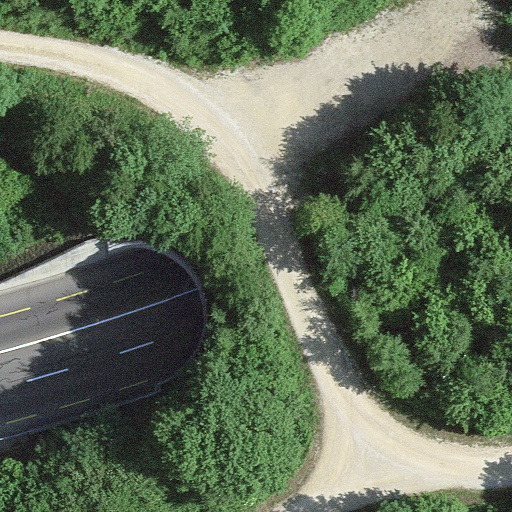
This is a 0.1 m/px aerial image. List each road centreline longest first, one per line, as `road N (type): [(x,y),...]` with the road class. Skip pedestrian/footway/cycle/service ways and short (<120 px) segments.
road 1 (track): [(0,52),(70,58),(151,86),(221,129),(279,223),(388,484),(328,511)]
road 2 (primary): [(511,183),(192,315),(0,376)]
road 3 (track): [(221,129),(443,0)]
road 4 (track): [(388,484),(511,475)]
